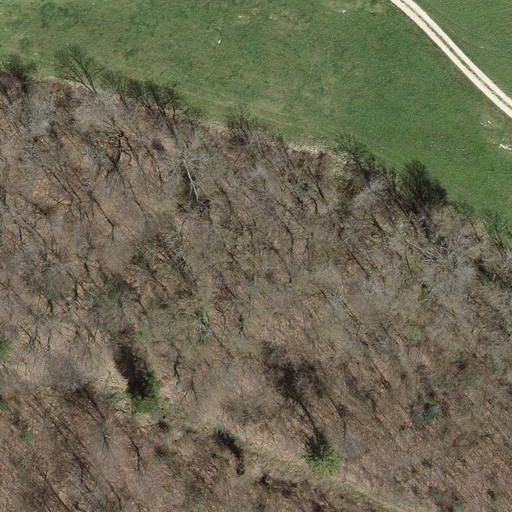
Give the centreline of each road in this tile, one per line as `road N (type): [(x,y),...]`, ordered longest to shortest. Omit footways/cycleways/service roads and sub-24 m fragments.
road 1 (track): [(411,511),(218,424),(120,392),(0,373)]
road 2 (track): [(511,107),(404,0)]
